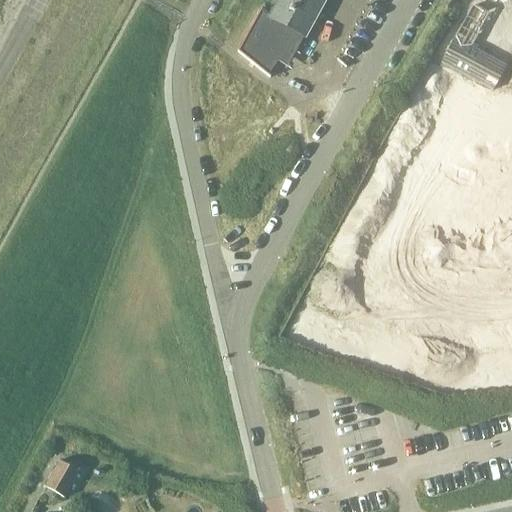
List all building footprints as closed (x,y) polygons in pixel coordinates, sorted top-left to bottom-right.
[(511,0),(479,0),(466,25),(495,41),(511,7),(511,0)] [(444,63),(431,88),(462,103),(474,79),(444,63)] [(488,145),(484,153),(490,156),(489,157),(510,169),(511,166),(511,112),(509,111),(505,118),(509,121),(506,126),(509,128),(499,145),(496,143),(493,148),(488,145)] [(412,117),(407,142),(441,149),(446,123),(412,117)] [(382,156),(368,211),(402,220),(406,204),(393,201),(399,177),(414,180),(418,165),(382,156)] [(511,217),(508,217),(501,243),(511,246),(511,217)] [(348,241),(342,258),(387,272),(397,239),(365,229),(360,245),(348,241)] [(421,257),(416,291),(441,295),(446,261),(421,257)] [(503,262),(469,265),(472,299),(511,295),(511,277),(504,278),(503,262)] [(78,474),(59,463),(45,489),(63,500),(78,474)]
